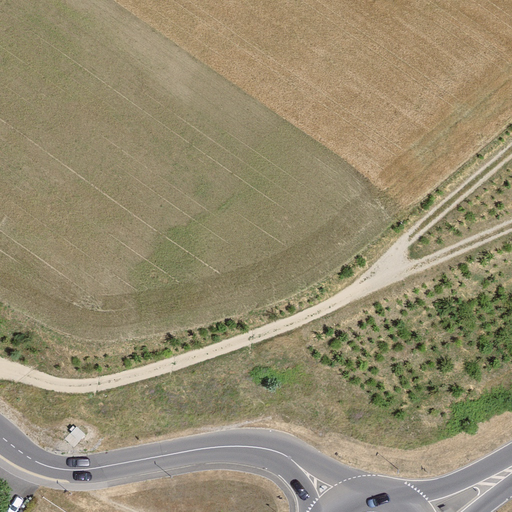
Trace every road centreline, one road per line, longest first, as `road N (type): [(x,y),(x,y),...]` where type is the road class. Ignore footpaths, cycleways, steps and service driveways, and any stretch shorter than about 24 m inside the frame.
road 1 (track): [(350,295),(249,341),(131,377),(76,386),(0,368)]
road 2 (unclassified): [(0,438),(58,468),(247,444),(312,475),(336,506)]
road 3 (track): [(511,153),(350,295)]
road 4 (track): [(350,295),(511,227)]
